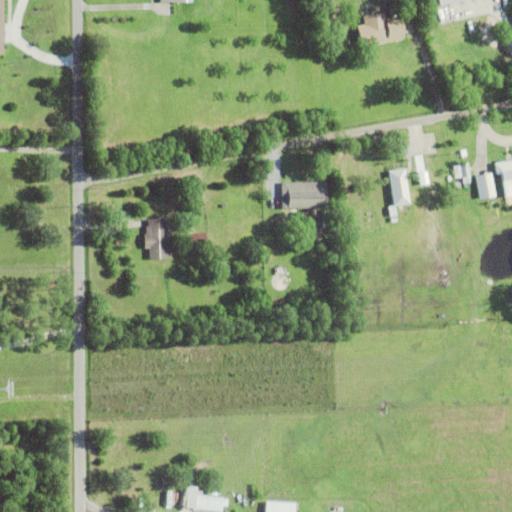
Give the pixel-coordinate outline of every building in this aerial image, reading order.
[(322,1),(325,0),(329,0),(331,10),(324,11),(322,1)] [(386,20),(389,40),(359,45),(356,24),(363,23),(363,20),(370,19),(370,22),(386,20)] [(511,195),(504,197),(500,173),(495,174),(493,162),(511,158),(511,195)] [(459,163),(467,162),(470,182),(462,183),(459,163)] [(394,206),(410,205),(408,169),(391,171),(394,206)] [(474,175),(491,172),(494,196),(478,198),(474,175)] [(281,182),(326,181),(326,207),(281,208),(281,182)] [(299,224),(299,217),(296,217),(295,212),(310,210),(311,223),(299,224)] [(143,233),(145,233),(145,226),(147,226),(147,219),(166,218),(167,258),(148,259),(148,248),(143,248),(143,233)] [(186,234),(206,232),(207,250),(188,252),(186,234)] [(195,490),(203,491),(202,495),(223,497),(223,498),(228,499),(227,506),(222,506),(221,511),(193,509),(195,490)] [(265,511),(266,501),(295,503),(295,511),(265,511)]
